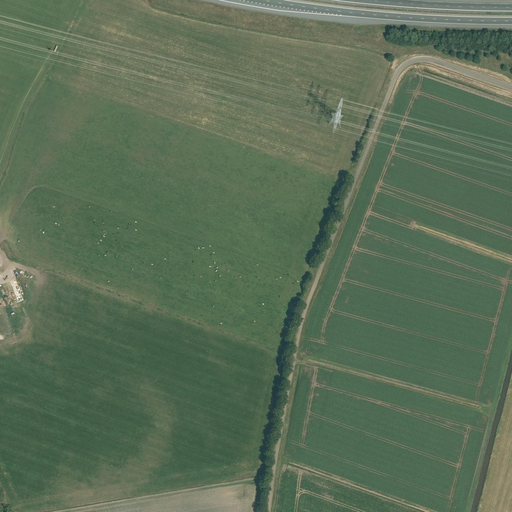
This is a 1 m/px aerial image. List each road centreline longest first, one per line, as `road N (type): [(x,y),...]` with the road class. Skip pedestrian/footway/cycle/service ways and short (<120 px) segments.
road 1 (tertiary): [(268,511),(299,329),(397,71),(424,58),(511,87)]
road 2 (motorway): [(261,0),(511,21)]
road 3 (motorway): [(511,7),(364,0)]
